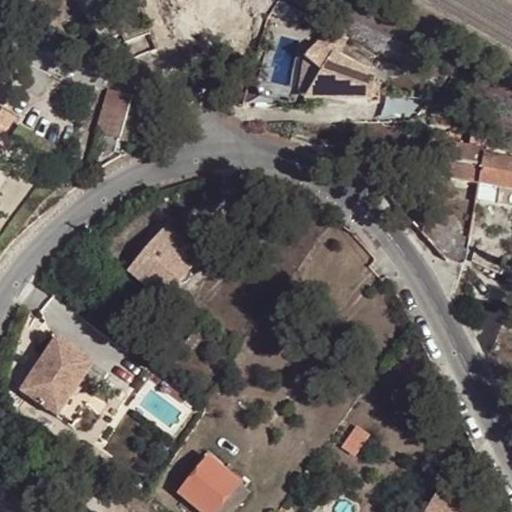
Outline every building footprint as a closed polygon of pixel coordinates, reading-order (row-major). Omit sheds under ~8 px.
[(125,43),(150,33),(139,4),(114,14),(125,43)] [(380,77),(314,39),(303,53),(322,67),(311,99),(344,102),(379,103),(380,77)] [(298,97),(311,99),(322,67),(303,53),(298,97)] [(145,101),(109,89),(92,152),(106,156),(108,150),(116,153),(120,139),(129,141),(136,137),(145,101)] [(488,142),(490,132),(473,129),(472,139),(488,142)] [(447,144),(441,178),(480,185),(487,148),(488,145),(471,141),(470,148),(447,144)] [(507,152),(487,148),(480,185),(483,185),(511,190),(511,161),(505,160),(507,152)] [(511,200),(511,190),(483,185),(480,201),(511,207),(511,200)] [(475,214),(423,205),(409,220),(445,260),(465,266),(475,214)] [(166,230),(130,273),(165,303),(181,283),(174,277),(184,265),(188,260),(183,256),(189,249),(166,230)] [(174,277),(181,283),(191,272),(184,265),(174,277)] [(51,342),(16,396),(68,430),(103,377),(51,342)] [(206,459),(178,494),(200,511),(230,511),(247,491),(206,459)] [(465,511),(439,486),(422,511),(465,511)]
